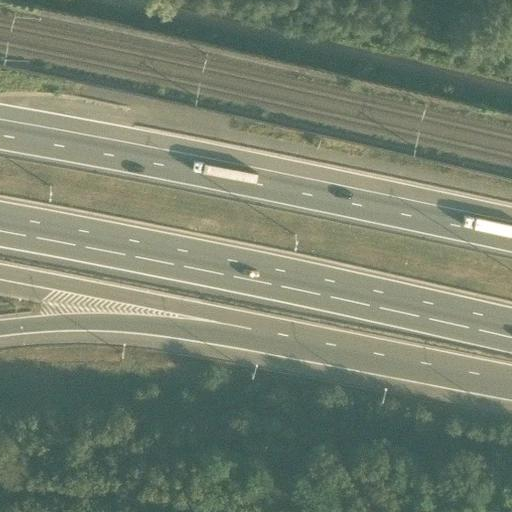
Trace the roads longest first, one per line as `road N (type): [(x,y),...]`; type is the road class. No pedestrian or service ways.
road 1 (motorway): [(511,239),(0,133)]
road 2 (motorway): [(0,228),(511,330)]
road 3 (motorway): [(0,276),(328,341)]
road 4 (motorway): [(0,329),(85,321),(268,346),(328,341)]
road 5 (motorway): [(328,341),(511,376)]
